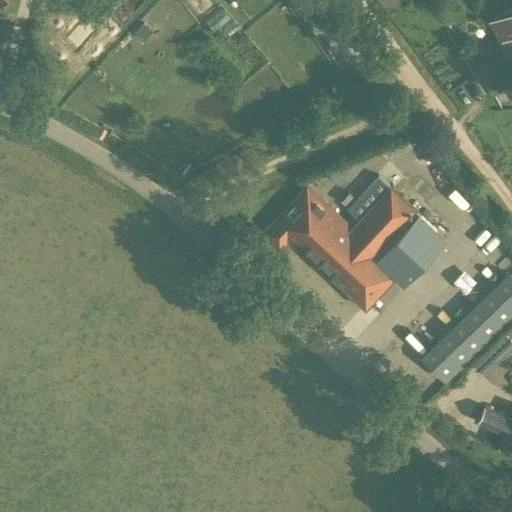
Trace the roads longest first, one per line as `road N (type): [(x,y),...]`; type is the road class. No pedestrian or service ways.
road 1 (unclassified): [(0,103),(86,145),(183,215),(468,477),(511,498)]
road 2 (track): [(183,215),(429,99)]
road 3 (track): [(511,204),(355,0)]
